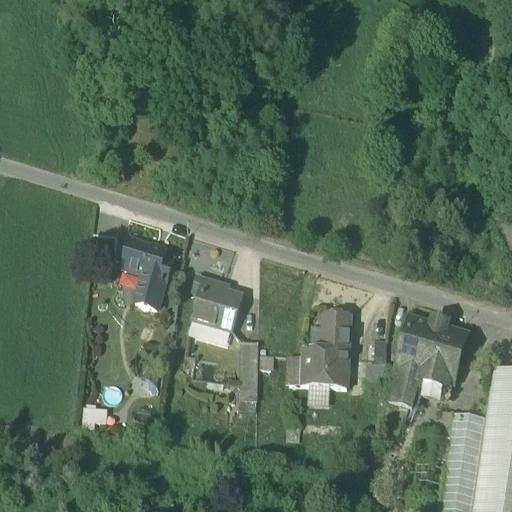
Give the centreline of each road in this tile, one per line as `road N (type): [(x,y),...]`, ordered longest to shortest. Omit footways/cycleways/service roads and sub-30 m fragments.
road 1 (residential): [(511,328),(0,164)]
road 2 (unclassified): [(502,0),(481,113),(494,191),(511,224)]
